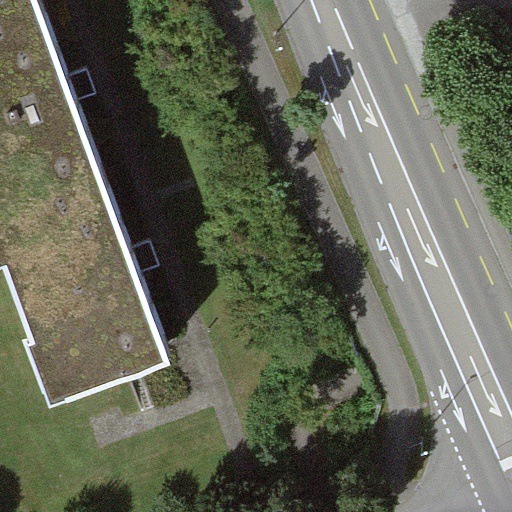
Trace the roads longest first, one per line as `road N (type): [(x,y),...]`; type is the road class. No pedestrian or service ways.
road 1 (track): [(236,0),(385,343),(405,414),(390,467),(404,511)]
road 2 (secondary): [(322,0),(511,435)]
